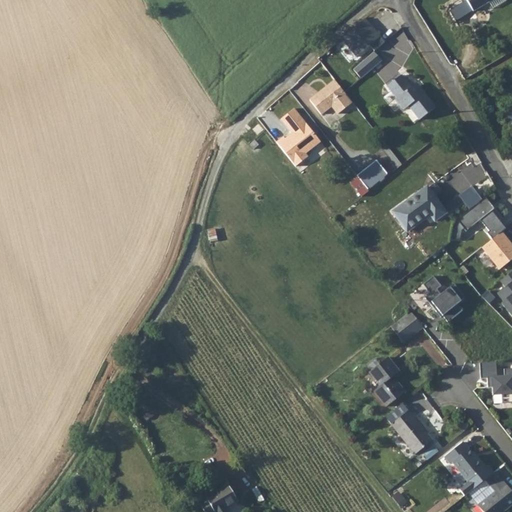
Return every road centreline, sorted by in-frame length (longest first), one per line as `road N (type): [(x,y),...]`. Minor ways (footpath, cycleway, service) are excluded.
road 1 (unclassified): [(137,352),(189,258),(227,144),(380,0)]
road 2 (residential): [(400,0),(511,196)]
road 3 (track): [(21,511),(137,352)]
